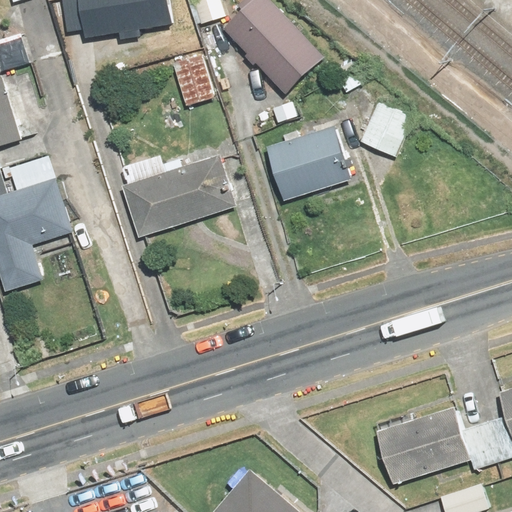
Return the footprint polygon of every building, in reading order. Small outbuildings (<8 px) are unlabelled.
[(181,0),(87,0),(93,39),(185,26),(181,0)] [(231,0),(198,0),(207,24),(237,15),(231,0)] [(269,0),(253,0),(223,29),(246,53),(244,55),(253,65),(255,63),(285,94),(324,57),(269,0)] [(0,150),(31,142),(0,36),(0,150)] [(176,61),(189,104),(225,93),(211,50),(176,61)] [(369,82),(361,72),(345,83),(355,96),(365,89),(377,105),(391,94),(377,76),(369,82)] [(387,98),(367,135),(401,153),(420,116),(387,98)] [(358,113),(274,139),(294,202),(378,176),(358,113)] [(230,150),(129,182),(146,237),(248,205),(230,150)] [(1,153),(0,153),(0,259),(9,288),(55,275),(45,241),(81,230),(63,171),(10,186),(1,153)] [(468,400),(383,425),(398,479),(484,454),(468,400)] [(214,511),(305,511),(256,466),(214,511)] [(493,511),(485,484),(449,495),(453,511),(493,511)]
